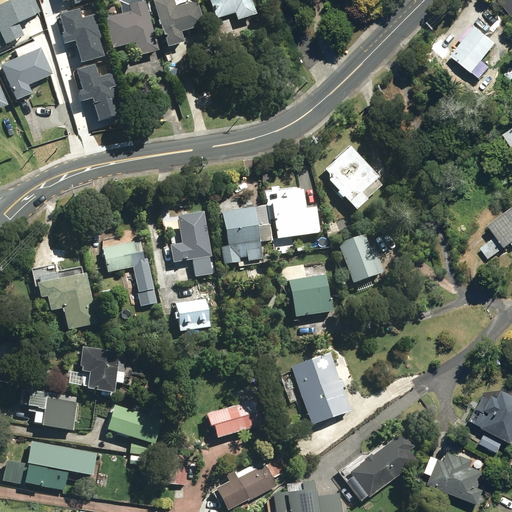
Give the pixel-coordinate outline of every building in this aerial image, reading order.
[(162,0),(148,4),(161,52),(179,47),(176,36),(201,29),(194,3),(172,10),(169,0),(162,0)] [(230,25),(251,20),(245,0),(202,0),(208,19),(209,24),(210,24),(229,19),(230,25)] [(511,0),(493,0),(510,21),(511,19),(511,0)] [(129,48),(132,61),(155,55),(142,4),(124,8),(126,15),(98,22),(106,54),(129,48)] [(209,26),(215,46),(231,41),(225,24),(221,25),(220,23),(209,26)] [(468,78),(474,83),(484,69),(479,65),(493,47),(472,30),(447,61),(468,78)] [(0,66),(0,84),(9,106),(26,98),(22,90),(49,78),(37,50),(0,66)] [(503,79),(507,85),(511,80),(511,74),(511,73),(503,79)] [(511,133),(502,140),(511,155),(511,133)] [(324,186),(350,215),(361,205),(355,198),(373,183),(346,152),(320,174),(324,179),(324,186)] [(267,205),(273,245),(315,238),(310,212),(296,215),(293,201),(267,205)] [(217,252),(219,269),(235,266),(234,263),(243,261),(244,265),(259,263),(256,246),(267,245),(261,209),(216,217),(222,251),(217,252)] [(509,253),(511,250),(511,210),(487,229),(495,239),(481,249),(490,260),(505,249),(509,253)] [(171,266),(174,282),(191,279),(188,264),(207,260),(199,214),(172,219),(178,246),(166,249),(169,266),(171,266)] [(334,248),(348,289),(378,279),(369,254),(367,254),(361,238),(334,248)] [(122,273),(124,277),(137,274),(136,267),(141,266),(136,244),(98,253),(103,277),(122,273)] [(55,314),(61,335),(93,328),(81,277),(30,289),(34,304),(40,303),(44,317),(55,314)] [(288,324),(296,323),(327,317),(320,278),(289,284),(293,307),(285,308),(288,324)] [(99,304),(111,302),(107,284),(95,286),(99,304)] [(172,306),(177,335),(206,331),(202,301),(172,306)] [(80,396),(108,401),(116,356),(78,349),(74,372),(77,372),(76,376),(83,378),(80,396)] [(285,371),(305,430),(347,415),(327,356),(285,371)] [(485,426),(511,439),(511,393),(504,389),(500,397),(495,394),(488,408),(493,411),(485,426)] [(73,433),(78,404),(22,395),(20,411),(24,412),(23,415),(29,416),(27,428),(35,429),(34,432),(67,438),(69,433),(73,433)] [(207,433),(211,446),(258,430),(249,404),(199,420),(204,434),(207,433)] [(147,451),(157,424),(111,407),(100,435),(128,444),(147,451)] [(352,469),(372,494),(418,458),(410,448),(415,443),(404,429),(374,452),(373,451),(365,457),(366,458),(352,469)] [(481,443),(500,453),(506,441),(488,431),(481,443)] [(146,459),(147,451),(128,444),(126,457),(146,459)] [(0,479),(0,484),(59,495),(62,479),(88,483),(92,457),(25,446),(21,470),(2,467),(0,479)] [(276,485),(259,451),(250,456),(253,463),(236,471),(234,466),(226,470),(231,479),(218,485),(229,507),(250,497),(250,498),(276,485)] [(430,483),(481,503),(487,489),(481,487),(487,471),(472,465),(474,459),(461,454),(460,456),(449,451),(446,460),(440,457),(430,483)] [(166,486),(182,488),(186,459),(170,457),(166,486)] [(127,466),(136,467),(137,459),(128,458),(127,466)] [(274,493),(276,511),(343,511),(340,492),(319,495),(318,489),(316,489),(314,479),(288,482),(289,490),(274,493)]
